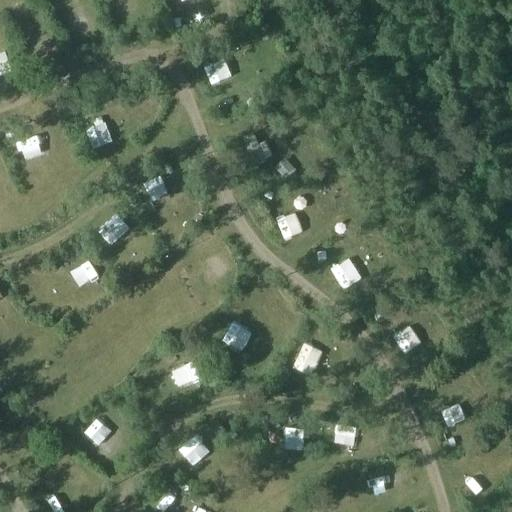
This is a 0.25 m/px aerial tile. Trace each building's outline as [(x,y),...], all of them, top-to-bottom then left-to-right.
[(174,7),(177,20),(191,17),(188,3),(174,7)] [(218,95),(236,85),(224,65),(206,76),(218,95)] [(252,133),(241,138),(254,167),(265,161),(252,133)] [(24,160),(49,155),(46,139),(21,144),(24,160)] [(145,189),(155,211),(172,204),(162,181),(145,189)] [(121,220),(102,228),(111,248),(130,240),(121,220)] [(296,222),(278,229),(288,253),(306,245),(296,222)] [(93,269),(74,275),(82,298),(101,292),(93,269)] [(227,354),(245,359),(252,339),(234,333),(227,354)] [(316,386),(319,366),(302,363),(299,383),(316,386)] [(186,393),(200,393),(200,372),(186,372),(186,393)] [(452,446),(462,443),(455,423),(445,426),(452,446)] [(290,442),(290,455),(306,455),(307,443),(290,442)] [(329,465),(348,474),(357,453),(338,444),(329,465)] [(197,447),(182,465),(194,476),(210,458),(197,447)] [(390,484),(403,501),(412,494),(400,477),(390,484)]
